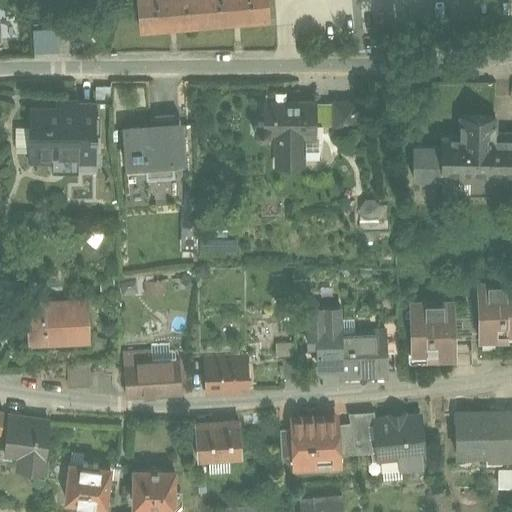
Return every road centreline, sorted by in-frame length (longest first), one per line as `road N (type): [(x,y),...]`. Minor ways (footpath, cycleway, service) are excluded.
road 1 (residential): [(0,381),(158,397),(511,366)]
road 2 (residential): [(0,71),(511,54)]
